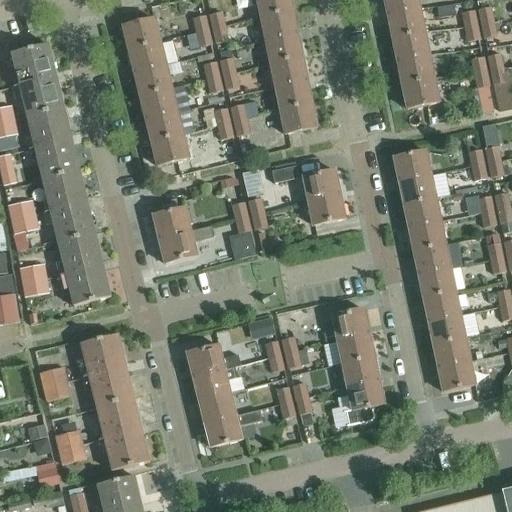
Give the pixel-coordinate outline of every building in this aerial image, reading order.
[(257,0),(261,19),(294,12),(291,0),(257,0)] [(416,0),(383,0),(387,18),(419,11),(416,0)] [(482,26),(493,24),(490,9),(479,11),(482,26)] [(419,11),(387,18),(392,41),(424,34),(419,11)] [(294,12),(261,19),(266,42),(298,36),(294,12)] [(464,29),(476,27),(473,12),(461,14),(464,29)] [(213,31),(225,28),(222,14),(210,17),(213,31)] [(197,35),(208,32),(205,18),(193,21),(197,35)] [(129,53),(161,45),(155,21),(124,29),(129,53)] [(493,24),(482,26),(485,41),(496,38),(493,24)] [(476,27),(464,29),(467,44),(479,42),(476,27)] [(225,28),(213,31),(216,45),(228,43),(225,28)] [(208,32),(197,35),(200,49),(212,46),(208,32)] [(397,64),(429,57),(424,34),(392,41),(397,64)] [(270,65),(303,59),(298,36),(266,42),(270,65)] [(129,53),(135,75),(166,68),(166,67),(161,45),(129,53)] [(19,87),(57,77),(49,46),(12,55),(19,87)] [(8,50),(0,51),(0,63),(9,63),(8,50)] [(491,72),(502,70),(499,56),(489,58),(491,72)] [(402,87),(433,81),(429,57),(397,64),(402,87)] [(274,89),(308,82),(303,59),(270,65),(274,89)] [(473,76),(485,74),(482,59),(470,61),(473,76)] [(224,77),(235,75),(232,60),(220,63),(224,77)] [(169,77),(183,73),(180,63),(166,67),(166,68),(135,75),(140,98),(172,91),(169,77)] [(208,82),(219,79),(216,64),(204,66),(208,82)] [(502,70),(491,72),(494,87),(505,85),(502,70)] [(237,79),(239,91),(267,86),(264,74),(237,79)] [(485,74),(473,76),(476,91),(488,88),(485,74)] [(235,75),(224,77),(227,92),(238,89),(235,75)] [(57,77),(19,87),(27,118),(64,109),(57,77)] [(219,79),(208,82),(211,95),(222,93),(219,79)] [(433,81),(402,87),(406,111),(438,104),(433,81)] [(279,112),(313,105),(308,82),(274,89),(279,112)] [(146,122),(177,114),(172,91),(140,98),(146,122)] [(313,105),(279,112),(283,135),(317,129),(313,105)] [(234,124),(245,121),(248,121),(245,107),(231,110),(234,124)] [(0,124),(14,121),(11,108),(0,110),(0,124)] [(64,109),(27,118),(35,150),(72,141),(64,109)] [(218,128),(230,125),(227,111),(219,113),(215,109),(205,111),(206,119),(208,118),(209,123),(205,124),(207,130),(218,128)] [(152,145),(183,137),(177,114),(146,122),(152,145)] [(0,139),(16,136),(17,136),(14,121),(0,124),(0,139)] [(251,135),(248,121),(245,121),(234,124),(237,138),(243,137),(251,135)] [(230,125),(218,128),(221,142),(224,152),(236,150),(230,125)] [(16,136),(0,139),(0,151),(19,147),(16,136)] [(183,137),(152,145),(157,168),(189,161),(183,137)] [(72,141),(35,150),(42,181),(80,172),(72,141)] [(488,166),(499,164),(496,149),(493,149),(485,151),(488,166)] [(471,169),(482,167),(479,152),(468,155),(471,169)] [(399,184),(430,178),(425,154),(394,160),(399,184)] [(0,171),(1,174),(12,171),(9,156),(0,158),(0,171)] [(499,164),(488,166),(491,180),(502,178),(499,164)] [(272,172),(273,175),(275,184),(298,179),(296,167),(272,172)] [(482,167),(471,169),(474,183),(485,181),(482,167)] [(12,171),(1,174),(3,187),(15,185),(12,171)] [(80,172),(42,181),(50,212),(87,202),(80,172)] [(307,204),(340,197),(335,173),(302,180),(307,204)] [(404,207),(435,201),(430,178),(399,184),(404,207)] [(497,212),(509,210),(506,196),(495,198),(497,212)] [(345,222),(340,197),(307,204),(313,229),(345,222)] [(480,216),(491,213),(488,199),(477,202),(480,216)] [(409,231),(440,225),(435,201),(404,207),(409,231)] [(87,202),(50,212),(58,244),(95,235),(87,202)] [(252,219),(264,216),(260,202),(249,204),(252,219)] [(11,223),(35,217),(32,203),(8,208),(11,223)] [(231,207),(235,223),(249,220),(245,204),(243,204),(231,207)] [(159,242),(190,234),(184,210),(153,218),(159,242)] [(509,210),(497,212),(500,227),(511,225),(509,210)] [(491,213),(480,216),(483,230),(494,228),(491,213)] [(267,230),(264,216),(252,219),(255,233),(267,230)] [(35,217),(11,223),(14,236),(25,234),(38,231),(35,217)] [(249,220),(235,223),(238,235),(252,232),(249,220)] [(440,225),(409,231),(414,254),(445,248),(440,225)] [(210,229),(190,234),(159,242),(165,266),(196,258),(193,245),(212,240),(210,229)] [(29,249),(25,234),(14,236),(17,252),(29,249)] [(95,235),(58,244),(66,276),(103,267),(95,235)] [(485,238),(490,263),(500,260),(495,235),(485,238)] [(414,254),(418,277),(450,271),(445,248),(414,254)] [(0,276),(9,276),(7,255),(0,255),(0,276)] [(503,275),(500,260),(490,263),(492,277),(503,275)] [(22,286),(47,282),(45,267),(20,271),(22,286)] [(103,267),(66,277),(73,308),(111,299),(103,267)] [(423,302),(455,296),(450,271),(418,277),(423,302)] [(0,297),(15,294),(13,278),(0,280),(0,297)] [(24,300),(30,299),(45,297),(49,296),(47,282),(22,286),(24,300)] [(498,308),(509,306),(507,292),(496,294),(498,308)] [(461,297),(463,309),(493,305),(491,293),(461,297)] [(15,294),(0,297),(0,326),(16,323),(19,322),(15,294)] [(428,325),(460,318),(455,296),(423,302),(428,325)] [(511,318),(509,306),(498,308),(501,323),(511,320),(511,318)] [(364,311),(332,318),(337,343),(369,336),(364,311)] [(433,349),(465,343),(460,318),(428,325),(433,349)] [(342,367),(374,360),(369,336),(337,343),(342,367)] [(89,379),(126,370),(118,337),(81,346),(89,379)] [(285,357),(297,355),(293,340),(282,343),(285,357)] [(506,348),(505,341),(498,343),(499,350),(506,348)] [(438,373),(470,366),(465,343),(433,349),(438,373)] [(269,362),(280,359),(276,344),(265,347),(269,362)] [(193,379),(234,369),(240,367),(238,356),(221,360),(218,348),(187,356),(193,379)] [(301,368),(335,362),(332,349),(298,356),(301,368)] [(297,355),(285,357),(289,372),(300,369),(297,355)] [(280,359),(269,362),(272,376),(284,373),(280,359)] [(374,360),(342,367),(347,389),(379,382),(374,360)] [(470,366),(438,373),(442,394),(475,388),(470,366)] [(45,390),(69,384),(65,369),(41,375),(45,390)] [(199,403),(230,395),(227,382),(237,379),(234,369),(193,379),(199,403)] [(97,411),(134,402),(126,370),(89,379),(97,411)] [(347,428),(366,424),(368,423),(369,422),(371,421),(372,420),(373,418),(374,416),(372,409),(384,406),(379,382),(347,389),(351,412),(344,413),(347,428)] [(69,384),(45,390),(48,404),(72,398),(69,384)] [(297,403),(308,400),(304,386),(293,388),(297,403)] [(280,407),(291,404),(288,390),(276,392),(280,407)] [(205,426),(236,419),(230,395),(199,403),(205,426)] [(308,400),(297,403),(300,418),(303,426),(313,424),(311,415),(308,400)] [(105,442),(142,433),(134,402),(97,411),(105,442)] [(283,421),(295,419),(291,404),(280,407),(283,421)] [(236,419),(205,426),(210,450),(242,442),(241,441),(256,437),(253,426),(262,424),(259,413),(236,419)] [(59,452),(84,446),(81,433),(56,439),(59,452)] [(142,433),(105,442),(112,474),(149,464),(142,433)] [(84,446),(59,452),(63,467),(88,461),(84,446)] [(55,464),(36,468),(41,489),(60,484),(55,464)] [(103,511),(137,511),(142,511),(134,479),(98,487),(103,511)] [(74,511),(87,511),(83,494),(71,497),(74,511)] [(45,495),(32,499),(34,511),(48,507),(48,504),(45,495)] [(511,511),(511,495),(505,497),(505,495),(436,511),(511,511)] [(9,511),(18,511),(31,509),(29,500),(8,505),(9,511)]
